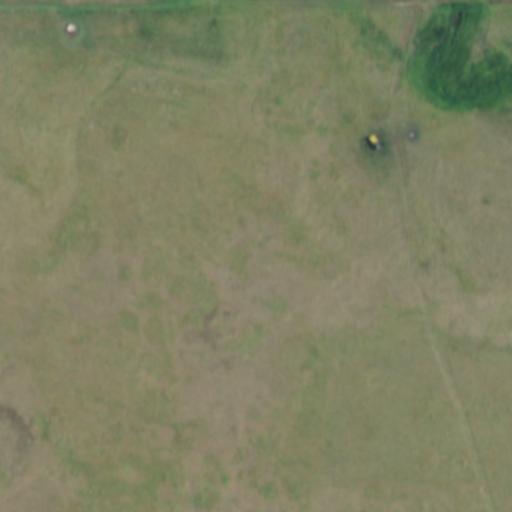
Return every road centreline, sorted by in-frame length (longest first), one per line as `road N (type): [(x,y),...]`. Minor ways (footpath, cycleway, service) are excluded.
road 1 (track): [(457,0),(422,1),(398,51),(397,170),(433,343),(488,511)]
road 2 (track): [(0,10),(422,1)]
